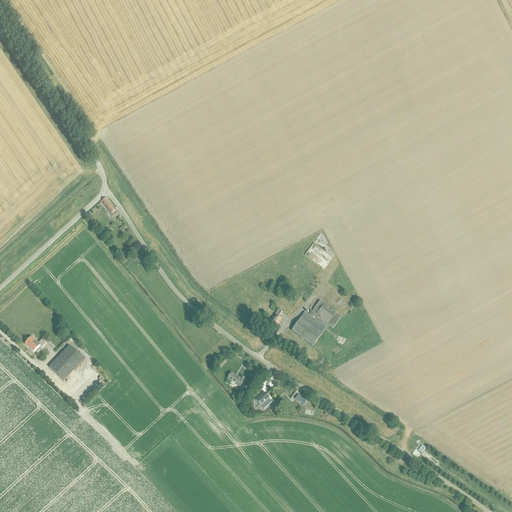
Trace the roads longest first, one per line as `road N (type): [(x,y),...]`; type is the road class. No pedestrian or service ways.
road 1 (unclassified): [(489,511),(198,314),(102,191)]
road 2 (unclassified): [(102,191),(93,157),(0,19)]
road 3 (unclassified): [(0,287),(102,191)]
road 4 (track): [(0,259),(99,168)]
